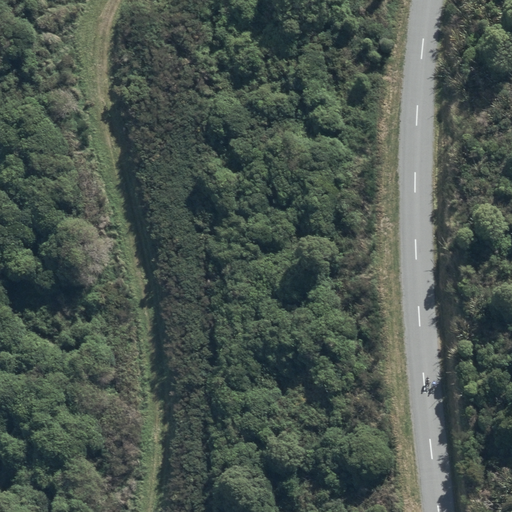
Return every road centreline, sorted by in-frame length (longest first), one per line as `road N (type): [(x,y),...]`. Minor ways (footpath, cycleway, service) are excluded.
road 1 (track): [(125,0),(101,55),(94,117),(147,478),(140,511)]
road 2 (tertiary): [(439,511),(415,185),(428,0)]
